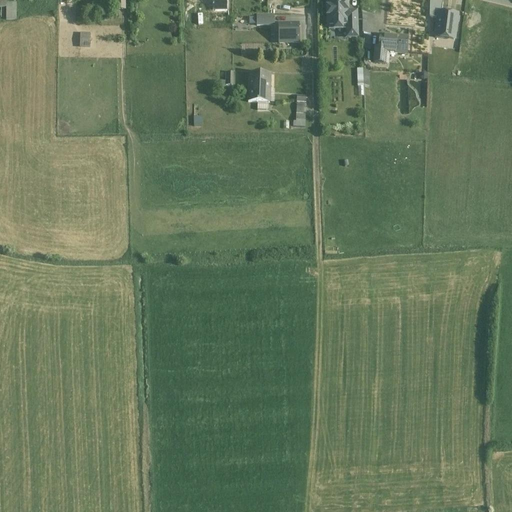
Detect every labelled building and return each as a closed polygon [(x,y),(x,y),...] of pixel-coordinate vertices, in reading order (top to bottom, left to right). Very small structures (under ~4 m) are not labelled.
[(0,0),(0,12),(6,12),(6,25),(16,24),(15,8),(6,8),(6,0),(0,0)] [(116,0),(117,14),(125,14),(124,0),(116,0)] [(347,1),(327,2),(327,12),(326,12),(326,20),(327,20),(328,31),(347,30),(347,17),(347,1)] [(438,13),(435,37),(447,39),(447,35),(454,36),(456,16),(438,13)] [(372,16),(362,16),(363,45),(364,45),(364,52),(371,52),(370,35),(373,35),(372,16)] [(355,17),(347,17),(347,30),(347,41),(356,41),(355,17)] [(254,21),(247,21),(248,30),(273,29),(272,18),(254,19),(254,21)] [(298,29),(278,30),(278,48),(299,47),(298,29)] [(390,36),(381,35),(379,53),(385,54),(388,54),(390,36)] [(409,38),(390,36),(388,54),(407,56),(409,38)] [(90,41),(82,41),(82,51),(90,51),(90,41)] [(379,53),(375,53),(374,63),(384,64),(385,54),(379,53)] [(270,80),(250,79),(249,96),(269,96),(270,80)] [(269,96),(249,96),(249,108),(263,108),(263,116),(269,117),(269,96)] [(305,108),(297,107),(295,108),(295,126),(292,126),(292,131),(304,131),(305,108)]
